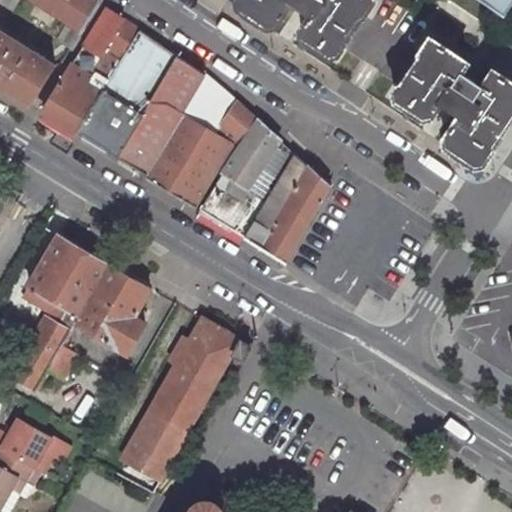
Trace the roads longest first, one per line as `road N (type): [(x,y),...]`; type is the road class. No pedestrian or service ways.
road 1 (residential): [(145,0),(489,215)]
road 2 (primary): [(60,168),(388,366)]
road 3 (residential): [(489,215),(388,366)]
road 4 (primary): [(388,366),(511,442)]
